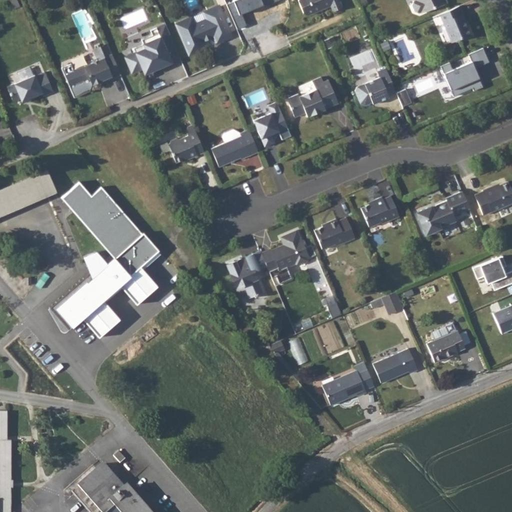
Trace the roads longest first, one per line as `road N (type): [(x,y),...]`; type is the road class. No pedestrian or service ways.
road 1 (residential): [(0,165),(285,41)]
road 2 (residential): [(511,373),(346,446),(291,481),(265,511)]
road 3 (residential): [(511,132),(454,155),(369,161),(249,214)]
road 4 (unknown): [(0,228),(45,216),(73,249),(70,269),(23,324)]
road 5 (unknown): [(49,499),(37,486),(83,444),(122,432)]
